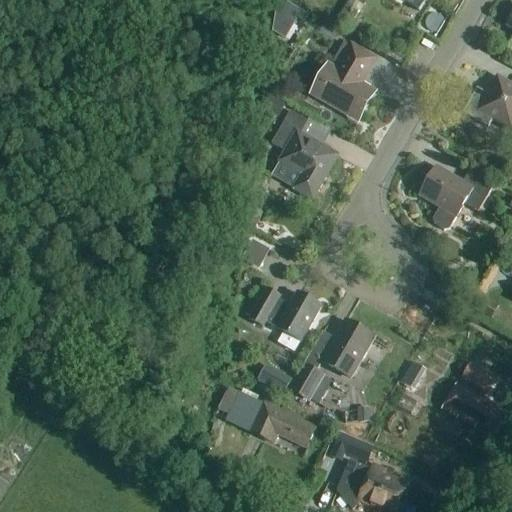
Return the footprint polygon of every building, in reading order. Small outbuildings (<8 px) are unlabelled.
[(304,24),(309,17),(279,0),(277,0),(272,33),(285,41),(297,21),(304,24)] [(407,0),(404,6),(418,14),(426,0),(407,0)] [(494,32),(511,5),(511,0),(494,0),(479,21),(494,32)] [(372,62),(351,50),(337,74),(328,69),(313,96),(362,124),(377,98),(358,87),(372,62)] [(405,58),(391,50),(386,59),(400,67),(405,58)] [(487,96),(476,90),(462,115),(487,129),(491,122),(510,133),(511,130),(511,88),(496,80),(487,96)] [(280,120),(288,106),(272,98),(265,112),(280,120)] [(311,202),(337,158),(301,137),(308,124),(290,113),(271,147),(284,154),(279,164),(273,175),(274,180),(293,190),(292,191),(311,202)] [(435,170),(419,197),(440,209),(432,223),(433,227),(444,233),(449,232),(464,206),(478,215),(494,188),(469,173),(461,186),(435,170)] [(511,243),(509,242),(503,253),(511,258),(511,243)] [(301,345),(321,309),(296,295),(289,308),(277,302),(279,299),(265,291),(257,305),(252,302),(245,317),(250,320),(248,322),(262,330),(265,325),(276,331),(276,332),(283,335),(278,345),(296,354),(301,345)] [(491,321),(499,308),(480,297),(472,310),(491,321)] [(323,334),(305,367),(316,373),(320,365),(349,382),(373,339),(345,323),(335,341),(323,334)] [(425,375),(406,365),(382,409),(402,419),(407,410),(413,414),(432,379),(444,386),(453,371),(433,360),(425,375)] [(470,365),(461,380),(486,395),(495,380),(470,365)] [(318,407),(327,389),(318,384),(322,376),(316,373),(305,367),(291,392),(318,407)] [(241,396),(239,395),(228,390),(218,412),(228,417),(226,422),(273,444),(277,436),(306,450),(316,430),(264,405),(263,407),(256,403),(258,398),(243,391),(241,396)] [(495,436),(504,421),(500,419),(502,415),(473,399),(460,421),(474,430),(477,426),(495,436)] [(369,408),(357,409),(357,424),(370,423),(369,408)] [(340,434),(330,458),(342,463),(345,455),(368,464),(375,448),(340,434)] [(387,511),(391,511),(403,486),(384,478),(386,472),(375,467),(373,471),(350,461),(336,494),(351,511),(362,501),(387,511)]
